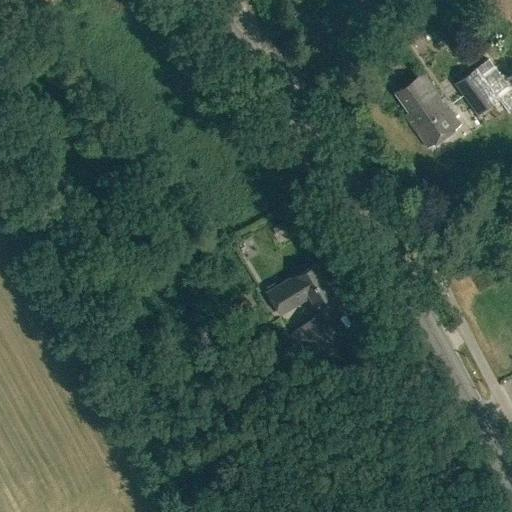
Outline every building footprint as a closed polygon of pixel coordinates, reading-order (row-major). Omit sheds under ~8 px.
[(455,82),(478,114),(499,99),(509,112),(511,110),(511,93),(488,59),(477,66),(455,82)] [(405,114),(428,147),(460,124),(423,72),(395,92),(408,111),(405,114)] [(272,231),(276,237),(287,230),(282,223),(272,231)] [(316,263),(283,285),(267,293),(277,310),(306,292),(314,306),(333,293),(316,263)] [(313,319),(290,334),(311,365),(334,348),(313,319)]
